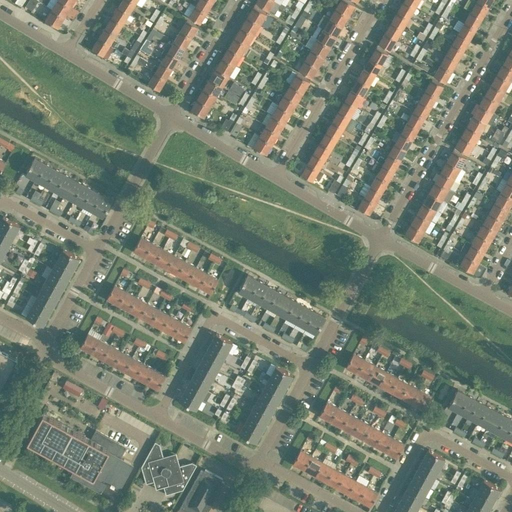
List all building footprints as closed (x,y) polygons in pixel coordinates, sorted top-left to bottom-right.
[(28,0),(28,1),(25,6),(32,10),(38,0),(28,0)] [(64,16),(71,6),(60,0),(57,0),(52,8),(64,16)] [(129,14),(135,4),(129,0),(122,0),(118,7),(129,14)] [(206,12),(213,2),(209,0),(198,0),(195,5),(206,12)] [(268,10),(274,0),(256,0),(256,2),(268,10)] [(347,0),(339,0),(335,7),(348,15),(354,4),(347,0)] [(397,11),(408,18),(415,7),(404,0),(397,11)] [(488,7),(476,0),(475,0),(467,0),(463,7),(470,11),(482,18),(488,7)] [(200,23),(206,12),(195,5),(188,16),(200,23)] [(247,16),(260,24),(265,27),(271,16),(253,6),(247,16)] [(118,7),(111,17),(122,24),(129,14),(118,7)] [(342,25),(348,15),(335,7),(329,18),(342,25)] [(57,27),(64,16),(52,8),(45,19),(57,27)] [(438,20),(442,23),(448,12),(444,10),(438,20)] [(402,28),(408,18),(397,11),(391,21),(402,28)] [(475,28),(482,18),(470,11),(464,22),(475,28)] [(342,25),(329,18),(323,14),(317,24),(323,28),(335,35),(342,25)] [(260,24),(247,16),(241,26),(253,34),(260,24)] [(122,24),(111,17),(105,28),(116,34),(122,24)] [(186,20),(180,31),(191,38),(197,27),(186,20)] [(432,31),(436,33),(442,23),(438,20),(432,31)] [(396,39),(402,28),(391,21),(385,32),(396,39)] [(469,39),(475,28),(464,22),(458,32),(469,39)] [(241,26),(234,37),(247,44),(253,34),(241,26)] [(283,38),(286,33),(285,32),(287,27),(284,26),(279,36),(283,38)] [(153,27),(149,33),(146,39),(150,41),(157,30),(153,27)] [(105,28),(98,38),(109,45),(109,44),(113,47),(117,41),(113,38),(116,34),(105,28)] [(329,46),(335,35),(323,28),(317,38),(329,46)] [(184,48),(191,38),(180,31),(173,41),(184,48)] [(396,39),(385,32),(378,43),(390,49),(396,39)] [(452,43),(463,49),(469,39),(458,32),(452,43)] [(228,47),(241,55),(247,44),(234,37),(228,47)] [(109,45),(98,38),(91,49),(102,55),(105,51),(108,46),(109,45)] [(323,56),(329,46),(317,38),(311,49),(323,56)] [(184,48),(173,41),(172,44),(168,42),(163,49),(178,58),(184,48)] [(457,60),(463,49),(452,43),(446,54),(457,60)] [(121,52),(127,55),(131,58),(137,47),(133,44),(130,50),(125,47),(121,52)] [(376,46),(370,57),(381,64),(387,53),(376,46)] [(228,47),(222,57),(235,65),(241,55),(228,47)] [(160,54),(164,56),(160,62),(172,69),(178,58),(163,49),(160,54)] [(317,66),(323,56),(311,49),(305,59),(317,66)] [(503,63),(511,68),(511,54),(509,53),(503,63)] [(136,54),(133,59),(137,62),(144,66),(147,61),(140,56),(136,54)] [(440,64),(451,71),(457,60),(446,54),(440,64)] [(216,67),(229,75),(235,65),(222,57),(216,67)] [(364,68),(375,74),(381,64),(370,57),(364,68)] [(424,60),(433,65),(435,62),(427,57),(424,60)] [(311,77),(317,66),(305,59),(298,70),(311,77)] [(413,63),(427,71),(430,67),(422,63),(418,63),(415,60),(413,63)] [(160,62),(158,66),(154,64),(151,69),(155,71),(154,72),(165,79),(172,69),(160,62)] [(510,81),(511,77),(511,68),(503,63),(497,73),(510,81)] [(445,82),(451,71),(440,64),(433,75),(445,82)] [(222,85),(229,75),(216,67),(210,78),(222,85)] [(364,68),(357,78),(369,85),(375,74),(364,68)] [(165,79),(154,72),(147,83),(159,90),(165,79)] [(290,84),(302,91),(309,81),(296,73),(290,84)] [(504,91),(510,81),(497,73),(491,84),(504,91)] [(216,96),(222,85),(210,78),(203,88),(216,96)] [(351,89),(362,95),(369,85),(357,78),(351,89)] [(425,90),(436,96),(442,85),(431,79),(425,90)] [(233,80),(229,87),(240,93),(244,87),(233,80)] [(296,101),(302,91),(290,84),(284,94),(296,101)] [(491,84),(485,94),(498,101),(504,91),(491,84)] [(203,88),(197,98),(210,106),(216,96),(203,88)] [(392,99),(396,101),(397,99),(402,102),(403,98),(399,96),(398,95),(401,90),(398,88),(392,99)] [(228,89),(224,95),(235,102),(239,96),(228,89)] [(351,89),(345,99),(356,106),(362,95),(351,89)] [(430,107),(436,96),(425,90),(419,100),(430,107)] [(278,104),(290,112),(296,101),(284,94),(278,104)] [(479,104),(492,112),(498,101),(485,94),(479,104)] [(210,106),(197,98),(191,109),(203,116),(210,106)] [(430,107),(419,100),(415,98),(409,109),(412,111),(424,117),(430,107)] [(356,106),(345,99),(339,110),(350,116),(356,106)] [(284,122),(290,112),(278,104),(272,114),(284,122)] [(479,104),(473,115),(486,122),(492,112),(479,104)] [(344,127),(350,116),(339,110),(332,120),(344,127)] [(418,128),(424,117),(412,111),(406,121),(418,128)] [(266,125),(278,132),(284,122),(272,114),(266,125)] [(467,125),(480,133),(486,122),(473,115),(467,125)] [(227,130),(233,120),(229,118),(228,119),(226,118),(220,126),(227,130)] [(337,138),(344,127),(332,120),(326,131),(337,138)] [(236,121),(229,132),(236,136),(242,125),(240,123),(236,121)] [(412,138),(418,128),(406,121),(400,132),(412,138)] [(272,142),(278,132),(266,125),(259,135),(272,142)] [(467,125),(461,135),(474,143),(480,133),(467,125)] [(320,141),(331,148),(337,138),(326,131),(320,141)] [(405,149),(412,138),(400,132),(394,143),(405,149)] [(266,153),(272,142),(259,135),(253,146),(266,153)] [(474,143),(461,135),(455,146),(468,154),(474,143)] [(4,139),(1,144),(6,147),(9,142),(4,139)] [(325,159),(331,148),(320,141),(314,152),(325,159)] [(405,149),(394,143),(388,153),(399,160),(405,149)] [(506,159),(509,154),(500,149),(497,154),(500,156),(506,159)] [(453,150),(446,160),(459,168),(466,157),(453,150)] [(329,161),(325,159),(314,152),(307,162),(323,172),(329,161)] [(393,170),(399,160),(388,153),(382,164),(393,170)] [(36,179),(45,162),(34,156),(25,173),(36,179)] [(393,170),(382,164),(376,160),(372,168),(378,171),(376,174),(387,181),(393,170)] [(446,160),(440,171),(454,178),(459,168),(446,160)] [(45,162),(36,179),(46,184),(55,168),(45,162)] [(324,172),(323,172),(307,162),(301,173),(312,180),(314,176),(320,179),(324,172)] [(55,168),(46,184),(55,189),(64,173),(55,168)] [(435,181),(448,189),(454,178),(440,171),(435,181)] [(64,173),(55,189),(64,194),(73,178),(64,173)] [(381,191),(387,181),(376,174),(370,185),(381,191)] [(73,178),(64,194),(74,199),(83,183),(73,178)] [(340,182),(336,179),(334,178),(328,189),(334,192),(340,182)] [(476,191),(483,195),(486,189),(483,188),(486,182),(482,180),(476,191)] [(500,191),(511,197),(511,183),(506,180),(500,191)] [(442,199),(448,189),(435,181),(429,191),(442,199)] [(74,199),(83,205),(92,188),(83,183),(74,199)] [(346,185),(342,183),(336,194),(342,198),(349,187),(346,185)] [(375,202),(381,191),(370,185),(364,195),(375,202)] [(92,188),(83,205),(93,210),(102,194),(92,188)] [(423,202),(436,209),(442,199),(429,191),(423,202)] [(470,201),(474,203),(477,198),(480,200),(483,195),(476,191),(470,201)] [(508,209),(511,200),(511,197),(500,191),(494,201),(508,209)] [(93,210),(103,216),(112,200),(102,194),(93,210)] [(368,213),(375,202),(364,195),(357,207),(368,213)] [(502,219),(508,209),(494,201),(489,212),(502,219)] [(430,220),(436,209),(423,202),(417,212),(430,220)] [(484,209),(478,219),(483,222),(496,229),(502,219),(489,212),(484,209)] [(417,212),(411,222),(424,230),(430,220),(417,212)] [(3,215),(0,221),(0,226),(14,234),(19,224),(10,219),(3,215)] [(155,222),(150,219),(147,224),(152,227),(155,222)] [(424,230),(411,222),(404,233),(417,241),(424,230)] [(490,240),(496,229),(483,222),(477,232),(490,240)] [(0,226),(0,238),(9,244),(14,234),(0,226)] [(164,234),(169,236),(172,231),(167,228),(164,234)] [(174,239),(177,234),(172,231),(169,236),(174,239)] [(484,250),(490,240),(477,232),(471,243),(484,250)] [(145,255),(153,242),(141,236),(134,249),(145,255)] [(0,238),(0,251),(4,253),(9,244),(0,238)] [(436,254),(443,242),(439,239),(436,245),(437,245),(432,252),(436,254)] [(156,261),(164,248),(153,242),(145,255),(156,261)] [(484,250),(471,243),(465,253),(478,261),(484,250)] [(63,248),(58,258),(74,267),(79,257),(73,253),(63,248)] [(167,267),(174,254),(164,248),(156,261),(167,267)] [(213,261),(216,255),(211,252),(208,258),(213,261)] [(478,261),(465,253),(459,264),(472,272),(478,261)] [(178,274),(185,260),(174,254),(167,267),(178,274)] [(58,258),(52,268),(69,276),(74,267),(58,258)] [(189,280),(196,266),(185,260),(178,274),(189,280)] [(200,286),(207,272),(196,266),(189,280),(200,286)] [(129,270),(123,267),(120,273),(126,276),(129,270)] [(36,271),(29,268),(26,273),(33,277),(36,271)] [(52,268),(47,277),(63,286),(69,276),(52,268)] [(207,272),(200,286),(211,292),(219,278),(207,272)] [(249,295),(258,279),(247,273),(238,289),(249,295)] [(143,285),(146,279),(140,276),(137,282),(143,285)] [(47,277),(42,287),(58,296),(63,286),(47,277)] [(148,288),(151,283),(151,282),(146,279),(143,285),(148,288)] [(258,279),(249,295),(258,301),(267,284),(258,279)] [(119,303),(126,290),(115,284),(107,297),(119,303)] [(258,301),(268,306),(277,290),(267,284),(258,301)] [(42,287),(37,296),(53,305),(58,296),(42,287)] [(162,289),(159,294),(165,297),(168,292),(162,289)] [(130,310),(137,296),(126,290),(119,303),(130,310)] [(268,306),(277,311),(286,295),(277,290),(268,306)] [(173,294),(168,292),(165,297),(170,300),(173,294)] [(277,311),(287,316),(296,300),(286,295),(277,311)] [(37,296),(32,306),(48,315),(53,305),(37,296)] [(141,316),(148,302),(137,296),(130,310),(141,316)] [(287,316),(296,321),(305,305),(296,300),(287,316)] [(185,301),(181,306),(187,309),(190,304),(185,301)] [(152,322),(159,308),(148,302),(141,316),(152,322)] [(195,306),(190,304),(187,309),(192,312),(195,306)] [(296,321),(306,327),(315,311),(305,305),(296,321)] [(32,306),(26,316),(43,325),(48,315),(32,306)] [(163,328),(170,314),(159,308),(152,322),(163,328)] [(316,332),(325,316),(315,311),(306,327),(316,332)] [(170,314),(163,328),(174,334),(181,320),(170,314)] [(181,320),(174,334),(185,340),(192,326),(181,320)] [(109,322),(103,333),(108,336),(111,330),(114,325),(110,323),(109,322)] [(117,333),(120,328),(114,325),(111,330),(117,333)] [(120,328),(117,333),(122,336),(125,330),(120,328)] [(92,352),(100,338),(88,332),(81,346),(92,352)] [(216,332),(211,342),(227,351),(233,341),(216,332)] [(368,338),(362,335),(359,341),(365,344),(368,338)] [(133,342),(139,345),(142,340),(136,337),(133,342)] [(103,358),(111,344),(100,338),(92,352),(103,358)] [(144,348),(147,343),(142,340),(139,345),(144,348)] [(211,342),(206,352),(222,361),(227,351),(211,342)] [(114,364),(122,350),(111,344),(103,358),(114,364)] [(384,348),(379,345),(376,350),(382,353),(384,348)] [(0,390),(17,359),(0,349),(0,390)] [(155,354),(161,357),(163,352),(158,349),(155,354)] [(125,370),(133,356),(122,350),(114,364),(125,370)] [(169,355),(163,352),(161,357),(166,360),(169,355)] [(206,352),(201,361),(217,370),(222,361),(206,352)] [(357,372),(364,358),(353,352),(346,366),(357,372)] [(136,376),(143,362),(133,356),(125,370),(136,376)] [(407,360),(401,357),(399,362),(404,365),(407,360)] [(364,358),(357,372),(368,378),(375,364),(364,358)] [(407,360),(404,365),(409,368),(412,362),(407,360)] [(201,361),(195,371),(211,380),(217,370),(201,361)] [(147,382),(154,368),(143,362),(136,376),(147,382)] [(375,364),(368,378),(379,384),(386,370),(375,364)] [(276,365),(271,375),(287,384),(292,374),(276,365)] [(154,368),(147,382),(158,388),(166,374),(154,368)] [(386,370),(379,384),(390,390),(397,376),(386,370)] [(195,371),(190,380),(206,389),(211,380),(195,371)] [(271,375),(265,385),(282,393),(287,384),(271,375)] [(397,376),(390,390),(401,396),(408,382),(397,376)] [(190,380),(185,390),(201,399),(206,389),(190,380)] [(408,382),(401,396),(412,402),(419,388),(408,382)] [(341,387),(336,384),(333,389),(338,392),(341,387)] [(265,385),(260,394),(276,403),(282,393),(265,385)] [(423,408),(430,394),(419,388),(412,402),(423,408)] [(448,405),(459,411),(468,394),(457,389),(448,405)] [(180,399),(196,407),(201,399),(185,390),(180,399)] [(357,402),(359,397),(353,393),(350,399),(357,402)] [(260,394),(255,403),(271,412),(276,403),(260,394)] [(459,411),(468,416),(477,400),(468,394),(459,411)] [(364,406),(366,401),(359,397),(357,402),(364,406)] [(331,420),(338,406),(327,400),(320,413),(331,420)] [(477,400),(468,416),(478,421),(486,405),(477,400)] [(255,403),(250,413),(266,422),(271,412),(255,403)] [(375,412),(378,407),(375,405),(371,404),(368,408),(375,412)] [(486,405),(478,421),(487,426),(496,410),(486,405)] [(338,406),(331,420),(342,426),(349,413),(338,406)] [(383,416),(385,411),(378,407),(375,412),(383,416)] [(487,426),(497,431),(505,415),(496,410),(487,426)] [(116,486),(116,487),(130,462),(120,457),(126,447),(125,447),(125,448),(95,431),(90,440),(85,437),(86,435),(43,411),(27,440),(75,466),(72,473),(86,481),(87,479),(90,481),(89,482),(102,489),(101,490),(102,490),(108,481),(116,486)] [(250,413),(245,423),(261,431),(266,422),(250,413)] [(349,413),(342,426),(353,432),(360,419),(349,413)] [(511,425),(511,418),(505,415),(497,431),(506,437),(511,425)] [(402,420),(397,417),(394,423),(399,425),(402,420)] [(360,419),(353,432),(364,438),(371,425),(360,419)] [(402,420),(399,425),(405,428),(408,423),(402,420)] [(261,431),(245,423),(239,432),(255,441),(261,431)] [(371,425),(364,438),(375,444),(382,431),(371,425)] [(382,431),(375,444),(386,450),(393,437),(382,431)] [(397,456),(404,443),(393,437),(386,450),(397,456)] [(329,449),(332,444),(323,439),(320,444),(324,446),(323,446),(329,449)] [(192,462),(180,465),(178,466),(175,455),(164,458),(160,444),(155,441),(141,466),(146,483),(158,480),(163,483),(166,494),(183,489),(197,464),(192,462)] [(332,444),(329,449),(334,452),(337,447),(332,444)] [(304,468),(312,454),(300,448),(293,462),(304,468)] [(428,449),(423,458),(439,467),(445,457),(428,449)] [(351,461),(354,456),(348,453),(346,459),(351,461)] [(323,460),(312,454),(304,468),(315,474),(323,460)] [(359,459),(354,456),(351,461),(356,464),(359,459)] [(418,468),(434,477),(439,467),(423,458),(418,468)] [(315,474),(326,480),(334,466),(323,460),(315,474)] [(337,486),(345,472),(334,466),(326,480),(337,486)] [(376,468),(370,466),(367,471),(373,474),(376,468)] [(381,471),(376,468),(373,474),(378,476),(381,471)] [(418,468),(412,478),(429,487),(434,477),(418,468)] [(205,471),(202,470),(179,510),(178,510),(177,511),(178,511),(177,511),(208,511),(225,483),(222,481),(224,479),(206,469),(205,471)] [(337,486),(348,492),(356,479),(345,472),(337,486)] [(424,496),(429,487),(412,478),(407,487),(424,496)] [(359,498),(367,485),(356,479),(348,492),(359,498)] [(484,479),(478,489),(495,498),(500,488),(484,479)] [(378,491),(367,485),(359,498),(370,504),(378,491)] [(407,487),(402,496),(418,505),(424,496),(407,487)] [(473,498),(489,507),(495,498),(478,489),(473,498)] [(414,511),(418,505),(402,496),(397,506),(408,511),(414,511)] [(486,511),(489,507),(473,498),(468,508),(475,511),(486,511)]
